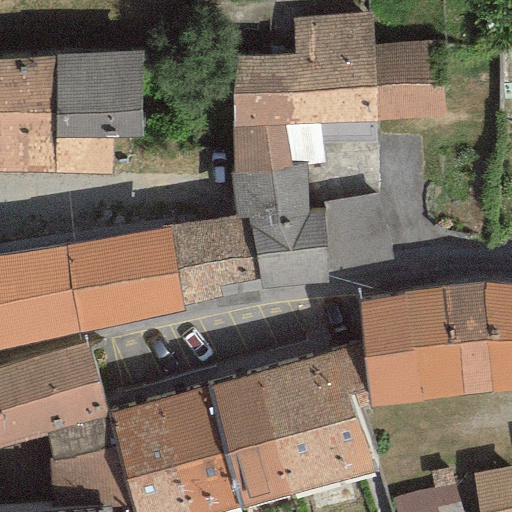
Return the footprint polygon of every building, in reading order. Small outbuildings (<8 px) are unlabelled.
[(234,34),(238,105),(372,99),(369,27),(234,34)] [(438,29),(375,34),(380,98),(444,93),(438,29)] [(52,35),(58,132),(128,127),(121,30),(52,35)] [(0,35),(0,132),(42,131),(40,35),(0,35)] [(313,183),(223,201),(236,265),(326,247),(313,183)] [(199,198),(119,218),(136,285),(216,264),(199,198)] [(63,230),(0,242),(0,310),(77,295),(63,230)] [(511,292),(356,305),(365,411),(511,398),(511,292)] [(216,377),(248,472),(366,433),(335,338),(216,377)] [(1,367),(14,431),(108,412),(94,347),(1,367)] [(203,385),(114,406),(136,499),(226,477),(203,385)] [(450,474),(392,491),(398,511),(434,511),(459,505),(450,474)] [(472,511),(511,511),(511,489),(510,479),(467,488),(472,511)]
